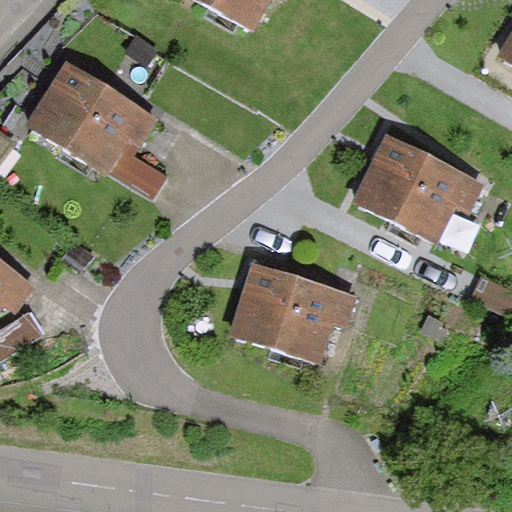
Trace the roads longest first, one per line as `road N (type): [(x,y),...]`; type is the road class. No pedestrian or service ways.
road 1 (residential): [(437,0),(320,133),(164,265),(139,294),(130,323),(145,369),(173,390),(333,440),(352,511)]
road 2 (residential): [(254,511),(0,481)]
